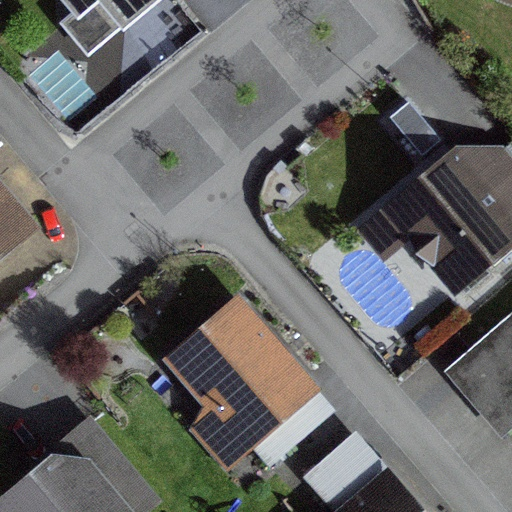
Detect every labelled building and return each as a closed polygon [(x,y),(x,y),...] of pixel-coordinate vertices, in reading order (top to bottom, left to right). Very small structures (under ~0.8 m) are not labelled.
[(62,0),(75,15),(93,0),(98,0),(120,26),(151,0),(150,0),(62,0)] [(452,289),(511,238),(511,228),(454,159),(389,214),(452,289)] [(0,252),(24,232),(0,203),(0,252)] [(270,424),(306,392),(234,308),(171,362),(244,446),(245,445),(265,468),(290,447),(270,424)] [(511,318),(497,331),(511,348),(511,318)] [(457,388),(498,436),(511,425),(511,424),(511,348),(497,331),(491,336),(446,375),(457,388)] [(329,511),(339,511),(387,470),(357,436),(303,482),(329,511)] [(0,511),(116,511),(71,453),(0,507),(0,511)] [(409,511),(384,482),(349,511),(409,511)]
